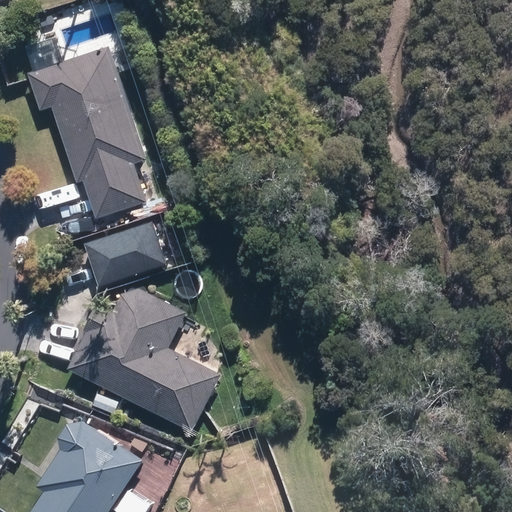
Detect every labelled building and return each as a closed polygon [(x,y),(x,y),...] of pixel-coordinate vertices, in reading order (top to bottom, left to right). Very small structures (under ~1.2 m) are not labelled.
[(146,193),(141,177),(135,159),(147,155),(109,42),(28,69),(41,106),(51,103),(77,179),(84,176),(96,214),(148,198),(146,193)] [(141,177),(146,193),(151,192),(146,176),(141,177)] [(180,262),(163,212),(85,238),(102,289),(180,262)] [(87,327),(67,364),(192,428),(222,370),(170,343),(186,307),(139,285),(122,290),(114,307),(97,299),(85,326),(87,327)] [(106,511),(143,456),(84,417),(67,420),(58,434),(60,445),(37,482),(44,486),(27,511),(106,511)]
